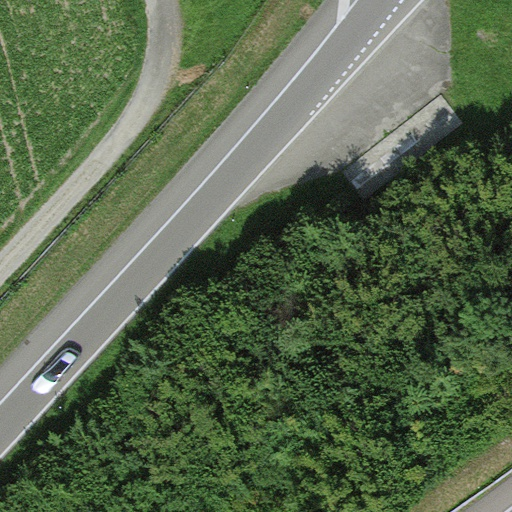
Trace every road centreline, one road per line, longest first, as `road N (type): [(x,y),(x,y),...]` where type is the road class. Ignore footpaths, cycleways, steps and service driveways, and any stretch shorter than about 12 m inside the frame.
road 1 (motorway): [(376,0),(0,425)]
road 2 (track): [(156,0),(160,79),(126,146),(0,274)]
